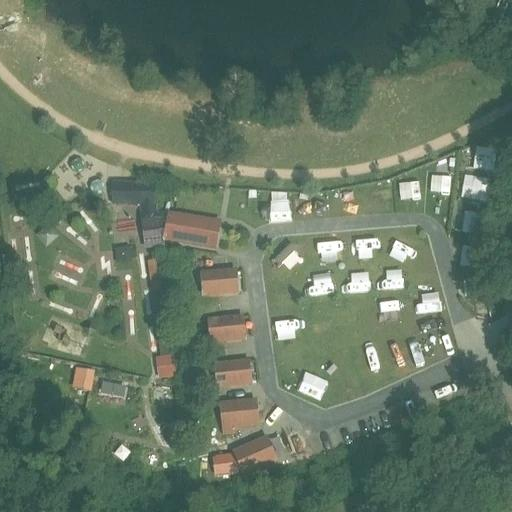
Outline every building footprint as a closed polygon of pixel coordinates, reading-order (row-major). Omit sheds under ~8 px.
[(431,177),(430,193),(449,194),(451,178),(431,177)] [(464,178),(462,199),(489,201),(491,180),(464,178)] [(143,205),(143,219),(156,217),(155,184),(115,184),(115,195),(115,205),(143,205)] [(418,184),(400,185),(401,198),(419,197),(418,184)] [(222,194),(188,189),(185,210),(218,215),(222,194)] [(165,239),(170,215),(156,217),(143,219),(147,248),(164,246),(165,239)] [(215,248),(219,224),(170,215),(165,239),(215,248)] [(161,262),(151,264),(154,290),(165,288),(161,262)] [(234,274),(202,276),(203,295),(236,292),(234,274)] [(244,316),(208,321),(212,348),(248,343),(244,316)] [(511,317),(511,316),(497,323),(505,341),(511,337),(511,317)] [(251,364),(215,367),(217,391),(253,388),(251,364)] [(257,402),(220,405),(222,433),(260,429),(257,402)] [(232,452),(242,478),(278,463),(268,437),(232,452)]
